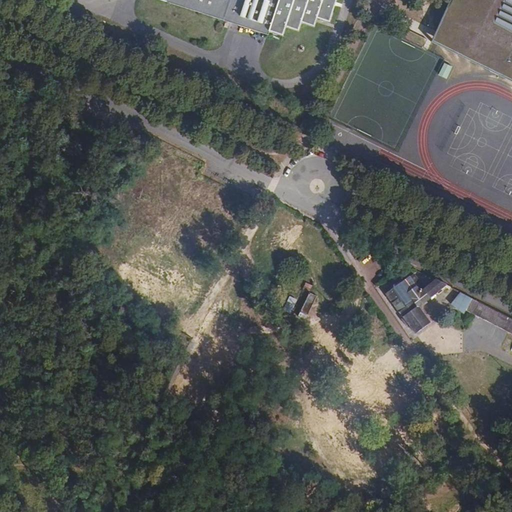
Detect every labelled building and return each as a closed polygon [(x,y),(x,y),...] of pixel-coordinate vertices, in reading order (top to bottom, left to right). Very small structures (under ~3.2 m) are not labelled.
[(302,22),(315,26),(317,18),(330,22),(337,0),(161,0),(226,21),(230,22),(268,35),(270,31),(283,36),(286,27),(299,31),(302,22)] [(450,0),(437,30),(431,42),(511,82),(511,68),(442,34),(458,0),(450,0)] [(511,0),(458,0),(442,34),(511,68),(511,0)] [(268,250),(287,258),(291,247),(300,251),(308,232),(281,220),(268,250)] [(134,284),(189,303),(199,275),(194,274),(197,265),(181,260),(182,258),(147,246),(134,284)] [(446,284),(434,277),(422,287),(409,273),(400,280),(391,288),(389,285),(381,291),(400,316),(398,318),(403,326),(406,324),(412,333),(427,322),(417,308),(419,307),(418,305),(424,301),(423,300),(434,291),(436,293),(446,284)] [(391,288),(400,280),(398,278),(389,285),(391,288)] [(294,317),(302,321),(313,296),(306,293),(303,298),(297,311),(294,317)] [(297,311),(303,298),(299,296),(293,309),(297,311)] [(511,333),(511,332),(511,316),(469,296),(463,309),(511,333)] [(289,310),(294,301),(286,298),(282,306),(289,310)] [(216,323),(200,350),(231,368),(245,345),(231,337),(233,334),(216,323)] [(377,381),(383,367),(355,355),(344,379),(365,388),(369,378),(377,381)] [(203,407),(211,389),(185,378),(177,396),(203,407)] [(381,400),(374,397),(371,404),(378,407),(381,400)] [(361,465),(358,471),(377,482),(399,443),(385,435),(374,455),(354,444),(347,457),(361,465)]
